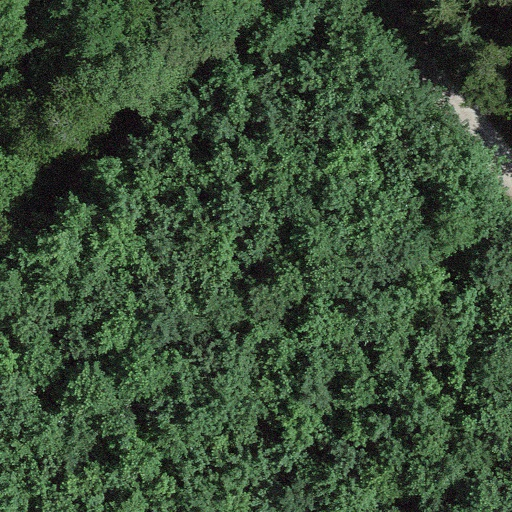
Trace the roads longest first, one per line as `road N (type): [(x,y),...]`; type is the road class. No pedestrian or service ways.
road 1 (track): [(0,259),(252,0)]
road 2 (track): [(387,0),(429,74),(511,179)]
